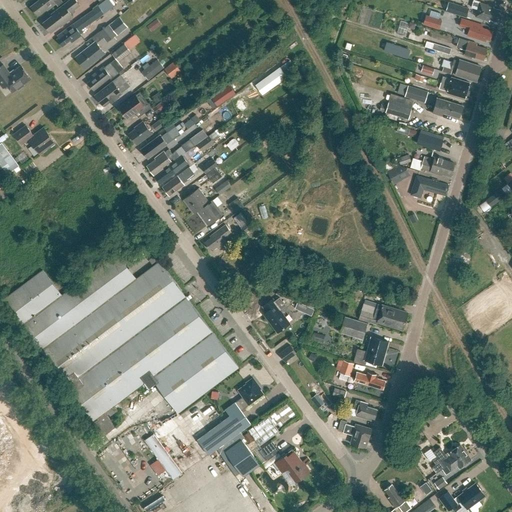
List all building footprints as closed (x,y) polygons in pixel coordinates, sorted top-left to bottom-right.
[(38,0),(31,6),(38,16),(46,9),(47,10),(56,4),(58,6),(62,2),(60,0),(38,0)] [(69,13),(79,5),(74,0),(70,0),(54,12),(55,13),(43,23),(50,33),(59,26),(59,27),(72,17),(69,13)] [(73,24),(57,36),(58,38),(56,40),(62,47),(70,41),(71,43),(81,36),(78,32),(103,14),(104,14),(114,7),(108,0),(105,0),(98,6),(97,5),(92,8),(93,9),(73,24)] [(496,22),(500,11),(492,8),(493,7),(474,1),(471,8),(477,10),(475,17),(489,21),(489,20),(496,22)] [(469,8),(448,2),(445,11),(466,18),(469,8)] [(423,24),(439,29),(442,20),(426,15),(423,24)] [(489,41),(492,32),(481,28),(482,26),(461,19),(459,26),(469,29),(467,36),(485,42),(486,40),(489,41)] [(395,32),(404,34),(407,23),(398,20),(395,32)] [(152,23),(147,27),(152,32),(156,29),(152,23)] [(108,25),(107,26),(98,33),(106,43),(116,35),(108,25)] [(116,58),(118,62),(131,52),(129,50),(140,41),(134,34),(124,43),(125,44),(112,54),(116,58)] [(417,43),(419,37),(411,35),(409,41),(417,43)] [(469,41),(459,38),(456,47),(466,50),(464,57),(472,59),(472,57),(483,60),(486,49),(476,46),(476,44),(468,42),(469,41)] [(84,69),(104,54),(95,42),(75,57),(84,69)] [(432,49),(449,54),(451,49),(433,43),(432,49)] [(423,56),(425,50),(415,47),(413,53),(418,54),(423,56)] [(453,62),(443,59),(441,66),(455,71),(454,75),(477,82),(481,67),(460,61),(459,62),(453,60),(453,62)] [(164,68),(157,60),(142,71),(149,80),(164,68)] [(171,78),(181,71),(173,62),(164,69),(171,78)] [(104,68),(103,67),(88,79),(90,81),(88,83),(94,90),(109,78),(111,80),(119,73),(110,63),(104,68)] [(278,64),(271,67),(277,78),(284,75),(278,64)] [(24,86),(23,85),(31,79),(21,66),(10,74),(3,65),(0,67),(0,84),(2,87),(6,84),(13,93),(17,89),(18,90),(24,86)] [(421,71),(432,75),(434,69),(423,65),(421,71)] [(467,91),(470,83),(452,78),(451,79),(443,77),(441,83),(467,91)] [(117,88),(122,85),(117,78),(94,95),(102,106),(109,101),(110,103),(118,97),(117,95),(120,92),(117,88)] [(465,99),(467,91),(441,83),(439,89),(447,92),(447,93),(465,99)] [(229,84),(211,97),(217,106),(235,93),(229,84)] [(404,97),(425,103),(428,92),(408,85),(404,97)] [(139,92),(135,95),(119,107),(127,118),(137,110),(141,115),(151,108),(147,103),(139,92)] [(157,104),(163,99),(158,92),(152,97),(157,104)] [(168,105),(164,99),(153,108),(157,114),(168,105)] [(459,118),(463,106),(446,101),(446,102),(437,99),(433,113),(442,116),(443,113),(459,118)] [(411,109),(388,102),(387,108),(381,106),(379,111),(385,113),(386,113),(385,117),(396,121),(397,116),(408,120),(411,109)] [(219,111),(197,122),(203,134),(225,123),(219,111)] [(186,128),(192,123),(188,118),(182,123),(186,128)] [(156,131),(165,124),(161,119),(152,126),(156,131)] [(137,144),(151,134),(142,122),(134,128),(135,129),(129,134),(137,144)] [(29,140),(40,155),(55,143),(44,128),(33,135),(26,126),(14,134),(22,145),(29,140)] [(408,135),(415,137),(416,131),(410,129),(408,135)] [(197,144),(203,152),(214,143),(213,142),(219,138),(215,131),(197,144)] [(141,150),(148,159),(167,144),(160,136),(141,150)] [(154,157),(155,159),(146,165),(154,176),(196,144),(191,138),(181,145),(182,146),(172,153),(169,149),(164,152),(163,151),(154,157)] [(21,166),(2,143),(0,144),(0,166),(8,176),(21,166)] [(80,154),(71,160),(79,170),(87,164),(80,154)] [(401,166),(411,162),(408,154),(398,158),(401,166)] [(160,184),(188,163),(182,156),(155,177),(160,184)] [(438,159),(432,157),(431,159),(425,157),(423,161),(417,159),(414,168),(421,170),(421,168),(441,174),(443,173),(451,176),(455,164),(442,160),(443,159),(438,158),(438,159)] [(206,174),(215,167),(218,165),(213,159),(201,167),(206,174)] [(71,160),(63,166),(71,176),(79,170),(71,160)] [(87,164),(79,170),(86,179),(94,173),(87,164)] [(394,184),(410,175),(406,167),(398,165),(387,171),(394,184)] [(63,166),(55,172),(70,191),(78,185),(71,176),(63,166)] [(222,177),(215,167),(206,174),(205,174),(212,184),(222,177)] [(183,184),(195,175),(189,168),(162,187),(169,196),(184,185),(183,184)] [(79,170),(71,176),(78,185),(86,179),(79,170)] [(55,172),(47,178),(62,197),(70,191),(55,172)] [(445,196),(448,185),(438,182),(439,181),(432,179),(432,180),(417,176),(411,195),(421,198),(423,189),(445,196)] [(47,178),(39,184),(54,203),(62,197),(47,178)] [(220,195),(231,186),(226,180),(215,189),(220,195)] [(39,184),(31,190),(46,209),(54,203),(39,184)] [(194,214),(196,212),(209,202),(199,188),(183,200),(194,214)] [(491,207),(507,195),(502,188),(501,188),(485,200),(491,207)] [(106,189),(98,195),(105,205),(113,199),(106,189)] [(31,190),(23,196),(38,215),(46,209),(31,190)] [(98,195),(90,201),(97,211),(105,205),(98,195)] [(23,196),(0,213),(0,231),(27,267),(59,243),(50,231),(38,215),(23,196)] [(235,214),(244,207),(237,198),(228,205),(235,214)] [(113,199),(105,205),(112,214),(120,208),(113,199)] [(212,200),(209,202),(196,212),(207,226),(223,215),(212,200)] [(90,201),(82,207),(96,226),(104,220),(97,211),(90,201)] [(105,205),(97,211),(104,220),(112,214),(105,205)] [(82,207),(74,213),(88,232),(96,226),(82,207)] [(74,213),(66,219),(80,238),(88,232),(74,213)] [(241,227),(240,228),(244,234),(252,227),(248,222),(247,223),(241,213),(234,218),(241,227)] [(66,219),(58,225),(72,244),(80,238),(66,219)] [(58,225),(50,231),(59,243),(64,251),(72,244),(58,225)] [(223,239),(232,234),(225,225),(209,236),(211,238),(204,243),(209,250),(211,248),(213,250),(217,247),(218,249),(226,243),(223,239)] [(128,254),(134,262),(150,251),(144,243),(128,254)] [(136,280),(117,254),(62,296),(43,270),(3,300),(20,323),(94,421),(93,421),(104,436),(116,427),(107,415),(108,414),(110,416),(118,410),(114,406),(144,383),(148,389),(156,383),(178,413),(220,382),(228,376),(239,367),(160,262),(136,280)] [(149,260),(152,264),(158,260),(155,256),(149,260)] [(343,289),(345,282),(335,279),(333,286),(343,289)] [(365,290),(367,282),(359,280),(357,286),(359,286),(358,288),(365,290)] [(263,314),(277,333),(289,323),(279,310),(285,305),(280,297),(275,301),(273,299),(263,306),(266,311),(263,314)] [(380,309),(364,303),(359,318),(376,324),(376,321),(401,329),(406,313),(381,305),(380,309)] [(311,315),(314,309),(308,307),(305,313),(311,315)] [(362,339),(367,323),(344,317),(340,332),(362,339)] [(312,340),(323,343),(325,335),(314,332),(312,340)] [(381,364),(388,342),(371,336),(364,359),(381,364)] [(290,345),(279,354),(285,362),(296,353),(290,345)] [(314,362),(317,356),(311,353),(308,359),(314,362)] [(349,376),(353,364),(343,361),(339,373),(349,376)] [(382,389),(385,381),(377,378),(377,375),(367,372),(366,375),(356,371),(354,380),(382,389)] [(259,386),(253,378),(245,383),(246,384),(238,390),(243,397),(235,403),(241,411),(263,394),(258,386),(259,386)] [(332,395),(344,399),(346,392),(334,388),(332,395)] [(316,394),(311,399),(315,404),(320,399),(316,394)] [(374,418),(377,410),(366,406),(367,403),(356,400),(353,408),(358,410),(356,415),(371,420),(372,417),(374,418)] [(414,431),(424,423),(419,415),(408,423),(414,431)] [(240,431),(230,416),(198,440),(208,454),(240,431)] [(267,416),(248,430),(261,447),(279,433),(267,416)] [(365,448),(371,429),(356,425),(355,427),(346,424),(347,422),(341,420),(338,431),(343,432),(343,433),(352,436),(350,444),(365,448)] [(254,440),(249,432),(244,435),(250,443),(254,440)] [(173,479),(182,473),(153,435),(144,441),(173,479)] [(242,440),(225,451),(243,476),(259,464),(242,440)] [(267,463),(280,453),(272,442),(259,452),(267,463)] [(441,469),(442,469),(466,452),(460,444),(445,454),(440,447),(433,452),(436,456),(432,460),(436,465),(437,464),(441,469)] [(293,450),(274,465),(274,466),(275,465),(282,473),(280,474),(281,475),(287,470),(296,483),(311,472),(306,466),(311,462),(310,461),(305,465),(304,463),(309,460),(308,459),(301,464),(298,460),(300,459),(293,450)] [(471,459),(466,452),(442,469),(446,475),(458,466),(459,468),(471,459)] [(439,489),(447,483),(442,477),(434,483),(439,489)] [(479,501),(485,496),(476,483),(454,499),(448,492),(439,498),(448,510),(461,501),(467,510),(469,508),(471,511),(478,511),(478,509),(482,506),(479,501)] [(424,497),(432,491),(428,484),(420,490),(424,497)] [(388,498),(396,508),(399,506),(403,511),(406,511),(412,508),(400,493),(398,494),(392,485),(385,490),(390,497),(388,498)] [(145,503),(151,511),(172,511),(177,509),(165,490),(145,503)] [(429,511),(436,507),(431,501),(429,499),(413,510),(414,511),(429,511)]
